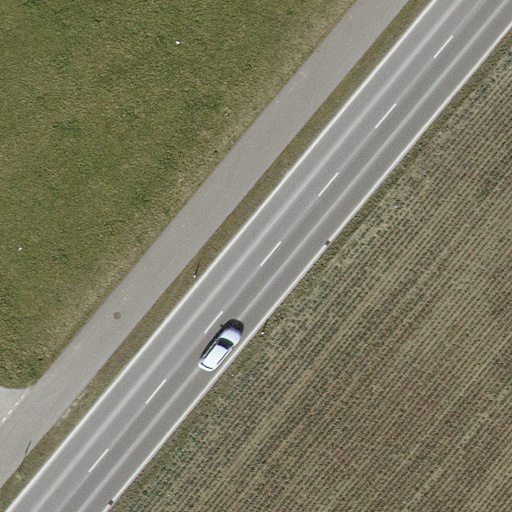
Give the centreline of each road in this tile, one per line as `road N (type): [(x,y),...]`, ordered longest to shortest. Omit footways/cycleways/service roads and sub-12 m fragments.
road 1 (secondary): [(485,0),(58,511)]
road 2 (track): [(0,461),(386,0)]
